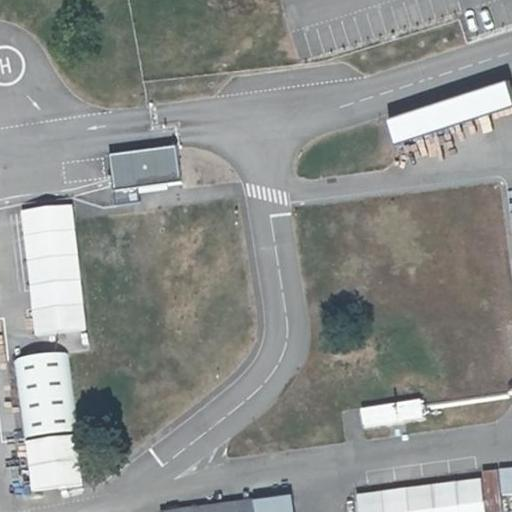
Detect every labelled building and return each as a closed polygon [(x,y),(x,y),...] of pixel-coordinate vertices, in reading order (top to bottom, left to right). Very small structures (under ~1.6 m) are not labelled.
[(393,141),(511,102),(511,101),(504,78),(385,117),(393,141)] [(181,151),(115,159),(119,190),(185,182),(181,151)] [(78,207),(27,213),(41,337),(93,331),(78,207)] [(67,357),(17,363),(27,441),(76,435),(67,357)] [(360,426),(420,423),(419,402),(358,406),(360,426)] [(80,441),(33,445),(38,492),(85,488),(80,441)] [(355,511),(482,511),(480,481),(354,491),(355,511)] [(295,511),(293,490),(154,506),(154,511),(295,511)]
